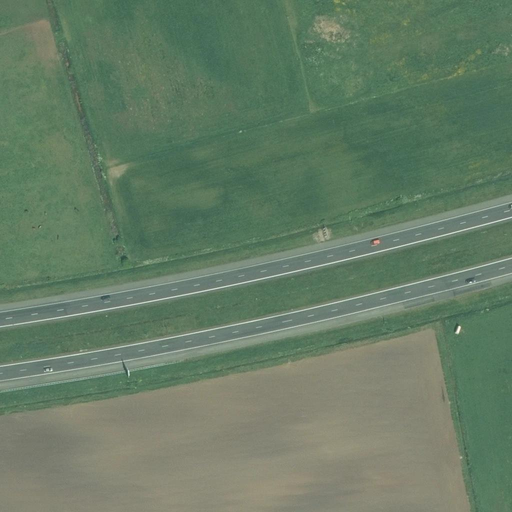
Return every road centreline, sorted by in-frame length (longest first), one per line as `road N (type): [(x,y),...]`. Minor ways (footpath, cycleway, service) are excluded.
road 1 (motorway): [(511,200),(332,248),(0,315)]
road 2 (motorway): [(0,372),(346,307),(511,261)]
